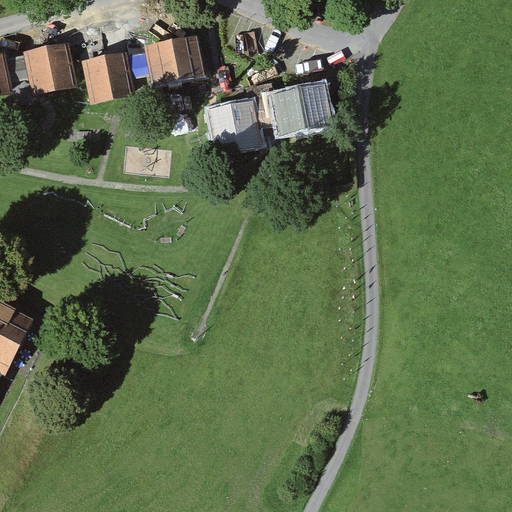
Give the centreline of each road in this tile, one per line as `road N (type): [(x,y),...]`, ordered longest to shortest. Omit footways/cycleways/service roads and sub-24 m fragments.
road 1 (track): [(366,30),(360,131),(367,379),(310,511)]
road 2 (residential): [(226,0),(338,40),(383,20),(396,0)]
